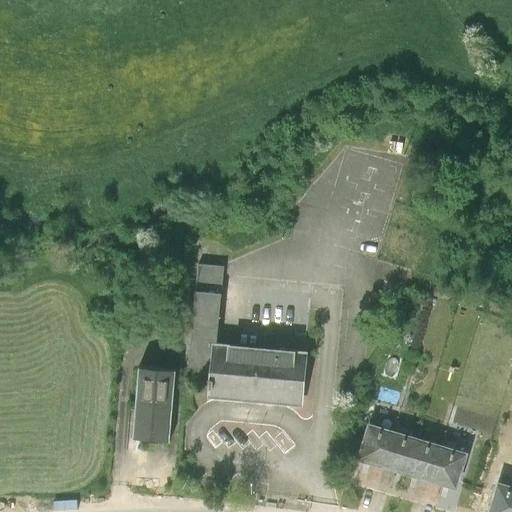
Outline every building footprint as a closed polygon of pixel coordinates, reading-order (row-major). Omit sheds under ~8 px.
[(202,401),(199,426),(291,433),(295,379),(207,372),(214,294),(187,291),(177,400),(202,401)] [(127,394),(121,467),(160,470),(165,398),(127,394)] [(386,460),(362,453),(351,489),(376,496),(386,460)] [(376,496),(401,503),(411,468),(386,460),(376,496)] [(401,503),(424,510),(435,475),(411,468),(401,503)] [(424,510),(429,511),(452,511),(461,483),(435,475),(424,510)]
